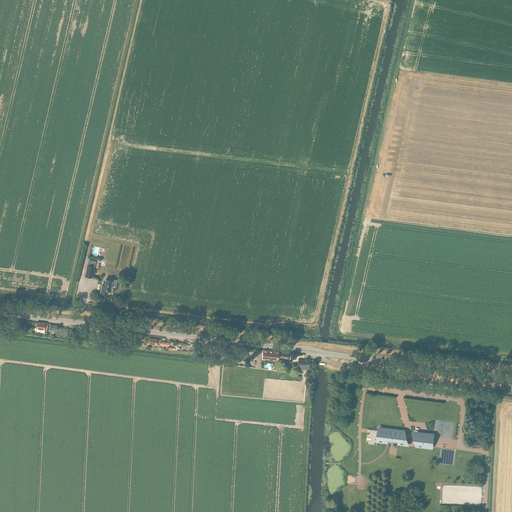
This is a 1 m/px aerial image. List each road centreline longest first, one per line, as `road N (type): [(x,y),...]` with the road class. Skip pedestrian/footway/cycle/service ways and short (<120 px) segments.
road 1 (secondary): [(511,377),(0,313)]
road 2 (track): [(86,256),(113,144),(348,172)]
road 3 (track): [(0,335),(216,363),(218,351)]
road 4 (track): [(494,511),(501,391),(447,369)]
